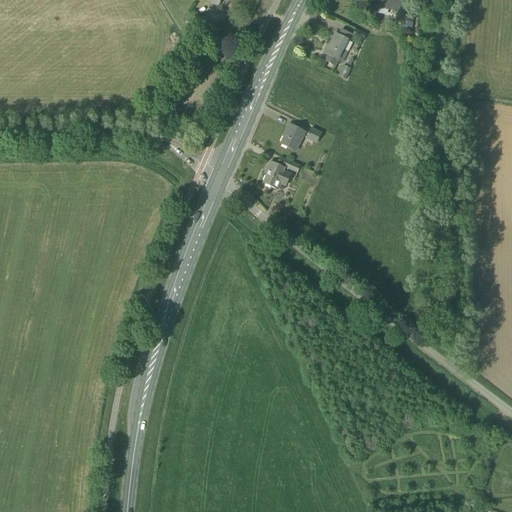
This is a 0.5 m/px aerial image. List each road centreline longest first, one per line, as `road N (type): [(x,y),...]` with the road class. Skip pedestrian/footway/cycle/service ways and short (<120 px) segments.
road 1 (unclassified): [(511,412),(219,179)]
road 2 (primary): [(128,511),(142,402),(166,312),(219,179)]
road 3 (tertiary): [(219,179),(138,131),(0,134)]
road 4 (primary): [(219,179),(303,0)]
